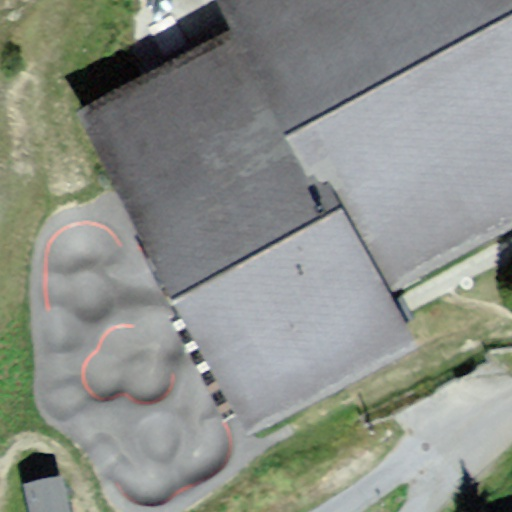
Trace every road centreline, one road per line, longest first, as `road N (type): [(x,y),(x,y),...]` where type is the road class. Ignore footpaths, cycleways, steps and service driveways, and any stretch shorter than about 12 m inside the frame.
road 1 (residential): [(495,420),(333,511)]
road 2 (track): [(0,488),(7,457),(23,440),(47,443),(85,511)]
road 3 (residential): [(495,420),(416,511)]
